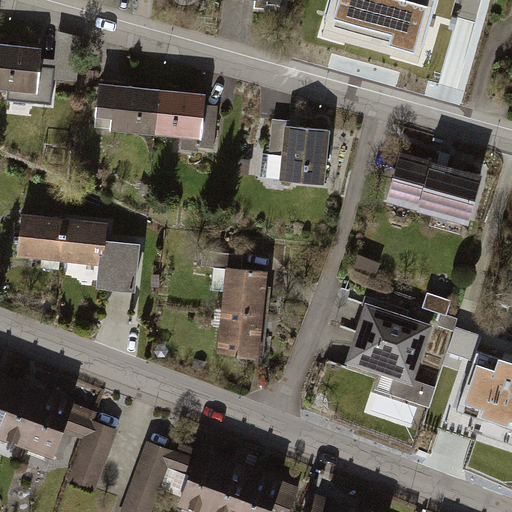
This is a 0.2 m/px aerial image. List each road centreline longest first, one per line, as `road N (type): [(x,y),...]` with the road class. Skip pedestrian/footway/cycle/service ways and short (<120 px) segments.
road 1 (residential): [(0,321),(505,511)]
road 2 (residential): [(511,143),(2,0)]
